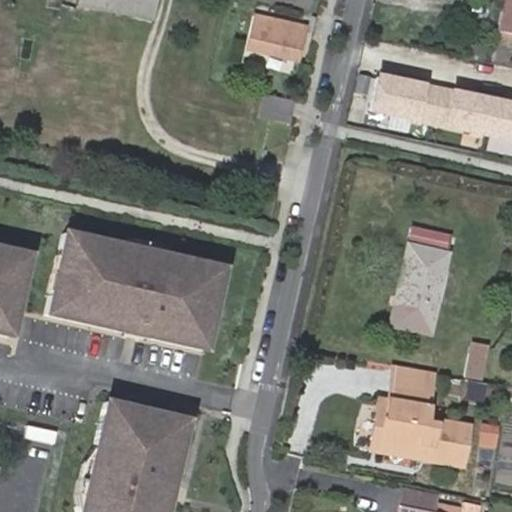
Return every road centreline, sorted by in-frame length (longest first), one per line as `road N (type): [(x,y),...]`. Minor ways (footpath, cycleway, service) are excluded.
road 1 (residential): [(358,0),(258,458),(262,511)]
road 2 (unknown): [(258,458),(385,492)]
